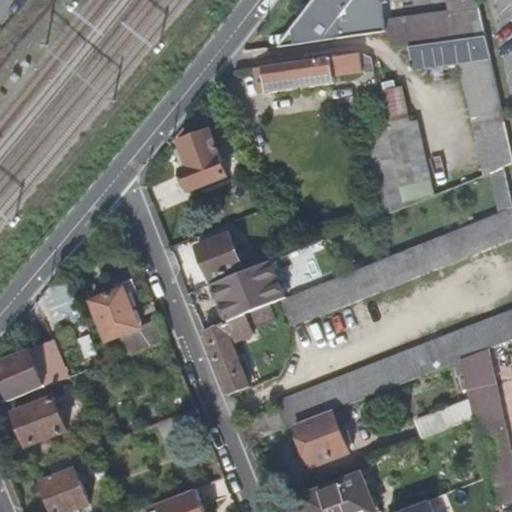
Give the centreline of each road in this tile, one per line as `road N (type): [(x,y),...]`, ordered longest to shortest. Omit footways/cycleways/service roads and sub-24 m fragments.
road 1 (residential): [(260,511),(122,167)]
road 2 (residential): [(253,0),(122,167)]
road 3 (residential): [(122,167),(0,315)]
